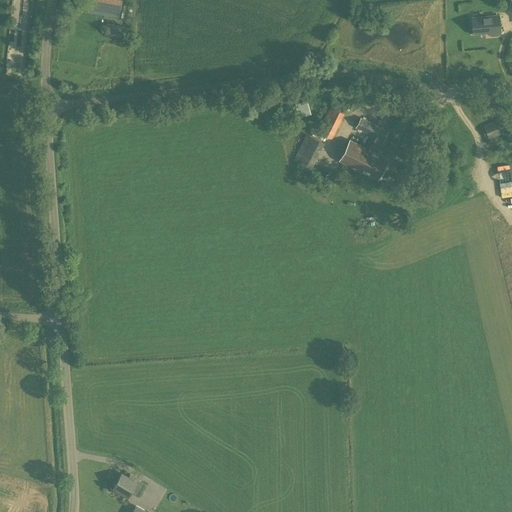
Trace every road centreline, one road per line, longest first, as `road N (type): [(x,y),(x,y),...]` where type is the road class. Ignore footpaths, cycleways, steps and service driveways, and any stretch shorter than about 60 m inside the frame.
road 1 (unclassified): [(45,107),(318,74),(447,89),(511,85)]
road 2 (unclassified): [(61,320),(45,107)]
road 3 (unclassified): [(71,511),(61,320)]
